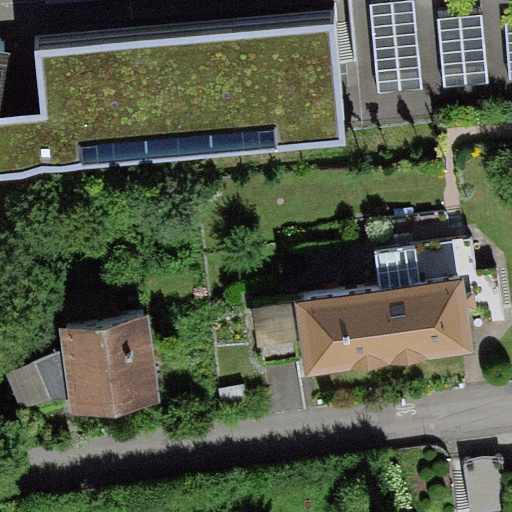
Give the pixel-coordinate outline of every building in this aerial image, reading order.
[(0,98),(0,152),(340,120),(329,0),(266,0),(43,18),(45,94),(11,98),(0,98)] [(413,0),(374,0),(382,88),(420,84),(413,0)] [(483,6),(440,10),(446,80),(489,76),(483,6)] [(381,273),(390,346),(473,337),(465,263),(381,273)] [(390,346),(381,273),(298,282),(307,356),(390,346)] [(162,389),(150,298),(61,308),(64,335),(71,390),(73,401),(162,389)] [(71,390),(64,335),(10,359),(20,398),(71,390)]
